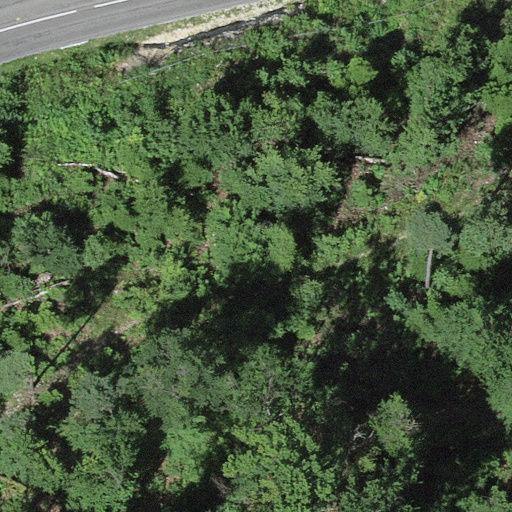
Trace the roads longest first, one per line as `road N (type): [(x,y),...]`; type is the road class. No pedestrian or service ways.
road 1 (track): [(115,341),(347,273),(475,200),(511,195)]
road 2 (tertiary): [(0,43),(176,0)]
